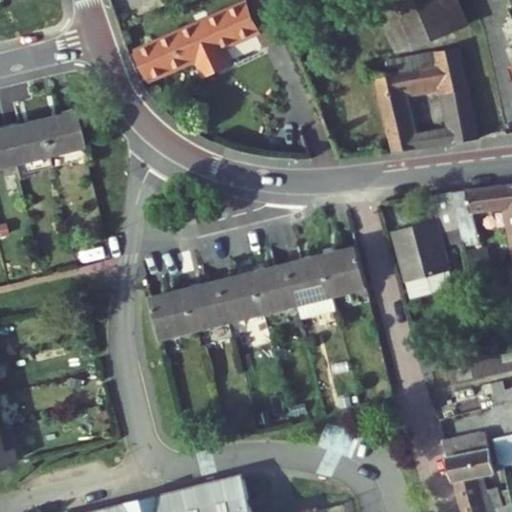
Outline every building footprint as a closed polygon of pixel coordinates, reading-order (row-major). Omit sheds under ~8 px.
[(274,0),(270,0),(250,9),(261,37),(269,56),(294,45),(274,0)] [(433,25),(474,8),(470,0),(435,0),(424,4),(433,25)] [(261,37),(250,9),(249,7),(138,51),(149,80),(196,62),(203,79),(232,68),(226,51),(261,37)] [(406,70),(398,72),(396,63),(383,66),(385,75),(372,78),(389,158),(477,139),(458,49),(404,61),(406,70)] [(138,51),(130,54),(141,83),(149,80),(138,51)] [(84,166),(72,116),(36,125),(49,175),(84,166)] [(49,175),(36,125),(3,133),(12,168),(16,183),(49,175)] [(0,171),(12,168),(3,133),(0,134),(0,171)] [(511,188),(451,198),(462,246),(462,249),(482,244),(476,216),(507,210),(511,231),(511,188)] [(462,246),(451,198),(431,202),(438,227),(419,234),(438,301),(457,295),(445,251),(462,246)] [(438,301),(419,234),(394,240),(413,308),(438,301)] [(369,297),(359,257),(324,266),(334,306),(369,297)] [(299,315),(334,306),(324,266),(288,274),(299,315)] [(268,323),(299,315),(288,274),(258,282),(268,323)] [(233,332),(268,323),(258,282),(223,291),(233,332)] [(199,340),(233,332),(223,291),(189,299),(199,340)] [(165,349),(199,340),(189,299),(154,308),(165,349)] [(338,323),(334,306),(299,315),(303,332),(338,323)] [(438,350),(413,357),(417,371),(442,364),(438,350)] [(495,473),(486,432),(438,442),(462,511),(492,511),(491,507),(487,508),(485,501),(491,499),(485,475),(495,473)] [(240,511),(237,495),(166,511),(240,511)]
